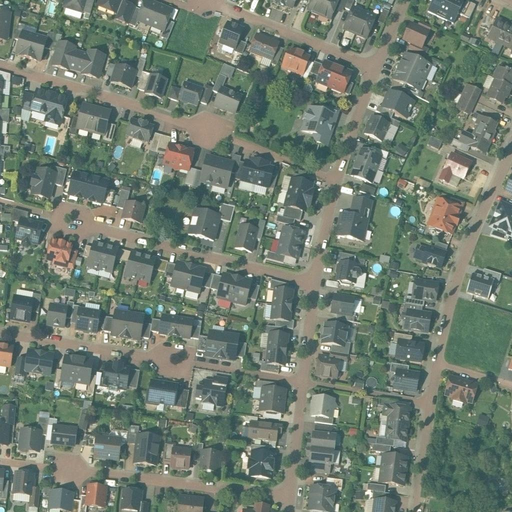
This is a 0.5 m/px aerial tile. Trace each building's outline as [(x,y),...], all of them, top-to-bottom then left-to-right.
[(65,0),(64,8),(83,14),(86,0),(65,0)] [(95,0),(93,0),(86,0),(83,14),(90,16),(95,0)] [(121,0),(101,0),(98,8),(99,8),(101,6),(107,8),(106,11),(116,15),(121,0)] [(269,0),(291,9),(295,1),(296,2),(296,0),(269,0)] [(325,0),(312,0),(308,11),(319,16),(325,0)] [(338,0),(325,0),(319,16),(330,21),(338,0)] [(354,0),(347,0),(344,9),(350,11),(354,0)] [(465,1),(463,0),(433,0),(433,3),(428,13),(453,25),(458,15),(465,1)] [(142,11),(138,21),(151,26),(159,7),(146,1),(142,11)] [(475,6),(465,1),(458,15),(469,20),(475,6)] [(135,8),(123,3),(116,20),(128,25),(135,8)] [(10,9),(0,5),(0,13),(10,15),(10,9)] [(171,12),(159,7),(151,26),(163,31),(164,31),(168,22),(171,12)] [(142,11),(135,8),(128,25),(135,28),(138,21),(142,11)] [(364,13),(353,8),(344,31),(355,35),(364,13)] [(383,10),(378,23),(384,25),(389,12),(383,10)] [(0,13),(0,39),(6,40),(10,15),(0,13)] [(375,18),(364,13),(355,35),(366,40),(375,18)] [(505,23),(497,20),(489,39),(503,46),(511,28),(504,25),(505,23)] [(174,24),(168,22),(164,31),(163,31),(160,38),(167,41),(174,24)] [(431,27),(420,22),(418,28),(428,33),(431,27)] [(25,26),(18,24),(14,40),(20,42),(23,32),(23,33),(25,26)] [(243,30),(228,24),(225,30),(224,30),(221,37),(222,37),(220,44),(234,50),(235,50),(238,41),(243,30)] [(418,28),(410,24),(403,41),(411,45),(421,49),(422,47),(428,33),(418,28)] [(511,28),(503,46),(511,49),(511,50),(510,55),(511,55),(511,28)] [(23,33),(23,32),(20,42),(16,56),(28,59),(35,36),(23,33)] [(55,35),(48,33),(46,40),(47,40),(44,49),(50,51),(55,35)] [(470,37),(461,33),(461,34),(460,33),(458,39),(467,44),(470,37)] [(279,44),(257,35),(250,53),(272,62),(277,48),(279,44)] [(46,40),(35,36),(28,59),(40,63),(44,49),(47,40),(46,40)] [(246,45),(238,41),(235,50),(234,50),(233,52),(242,56),(246,45)] [(74,52),(59,48),(60,44),(59,44),(52,66),(68,71),(69,69),(74,52)] [(428,50),(422,47),(421,49),(411,45),(409,50),(418,54),(425,57),(428,50)] [(283,50),(277,48),(272,62),(271,65),(276,67),(283,50)] [(295,54),(289,51),(282,68),(302,76),(308,62),(309,59),(303,57),(304,54),(296,51),(295,54)] [(81,54),(74,52),(69,69),(76,71),(81,54)] [(103,60),(88,56),(89,53),(88,53),(87,56),(82,73),(82,75),(98,79),(104,57),(103,60)] [(87,56),(81,54),(76,71),(82,73),(87,56)] [(425,57),(418,54),(417,55),(418,55),(415,60),(431,67),(435,68),(437,63),(425,57)] [(415,60),(405,55),(399,68),(425,79),(431,67),(415,60)] [(146,62),(140,60),(136,73),(135,77),(140,79),(142,73),(146,62)] [(313,64),(308,62),(302,76),(301,78),(307,81),(310,74),(309,74),(313,64)] [(323,66),(314,63),(313,64),(309,74),(310,74),(319,78),(323,66)] [(338,68),(325,63),(319,78),(317,83),(330,88),(338,68)] [(224,65),(219,75),(226,78),(230,80),(235,70),(224,65)] [(120,66),(118,68),(116,67),(111,83),(131,90),(135,77),(136,73),(127,71),(127,69),(120,66)] [(351,74),(338,68),(330,88),(343,94),(348,83),(351,74)] [(425,79),(399,68),(393,80),(404,85),(419,92),(425,79)] [(505,71),(498,68),(493,80),(495,81),(487,99),(501,105),(506,95),(508,96),(508,95),(507,95),(511,88),(511,87),(509,86),(511,79),(511,72),(505,70),(505,71)] [(10,75),(0,72),(0,82),(2,82),(2,83),(9,83),(10,75)] [(151,76),(142,73),(140,79),(137,90),(145,93),(151,76),(151,77),(151,76)] [(226,78),(219,75),(213,89),(212,92),(219,95),(221,89),(222,89),(226,78)] [(151,77),(151,76),(145,93),(145,94),(161,99),(166,81),(151,77)] [(353,85),(348,83),(343,94),(349,96),(353,85)] [(203,90),(184,84),(182,91),(178,101),(179,101),(197,107),(199,103),(203,90)] [(419,92),(404,85),(401,90),(421,99),(423,94),(419,92)] [(480,91),(467,85),(462,96),(466,98),(475,102),(480,91)] [(213,89),(204,86),(203,90),(199,103),(207,106),(212,92),(213,89)] [(182,91),(171,88),(168,99),(178,103),(179,101),(178,101),(182,91)] [(222,89),(221,89),(219,95),(214,107),(223,111),(223,109),(235,114),(242,98),(222,89)] [(67,100),(37,91),(36,96),(31,111),(32,111),(47,116),(45,123),(59,127),(62,117),(62,118),(63,116),(62,116),(67,100)] [(388,91),(380,107),(393,114),(407,120),(415,103),(388,91)] [(36,96),(23,93),(22,111),(31,113),(32,111),(31,111),(36,96)] [(431,95),(428,99),(433,103),(436,98),(431,95)] [(466,98),(462,96),(456,110),(468,115),(475,102),(466,98)] [(97,109),(83,106),(79,119),(77,129),(90,132),(97,109)] [(338,112),(321,106),(319,112),(322,113),(320,120),(334,124),(338,112)] [(393,114),(380,107),(378,106),(375,112),(383,116),(391,119),(393,114)] [(9,111),(0,109),(0,116),(9,117),(9,111)] [(110,113),(97,109),(90,132),(104,136),(107,124),(110,113)] [(319,112),(309,109),(302,131),(314,135),(314,137),(317,143),(326,146),(329,139),(327,135),(330,124),(333,125),(334,124),(320,120),(322,113),(319,112)] [(493,110),(489,121),(496,124),(500,113),(493,110)] [(9,117),(0,116),(0,123),(0,124),(8,125),(9,117)] [(391,119),(383,116),(381,121),(389,125),(392,127),(395,121),(391,119)] [(381,121),(372,117),(364,134),(381,142),(389,125),(381,121)] [(475,132),(491,139),(492,137),(491,136),(496,125),(479,117),(475,126),(478,127),(475,132)] [(74,118),(69,135),(75,137),(77,129),(79,119),(74,118)] [(147,125),(140,122),(139,123),(131,121),(126,136),(134,138),(133,140),(141,143),(142,141),(148,143),(153,128),(147,126),(147,125)] [(116,127),(107,124),(104,136),(102,142),(111,144),(116,127)] [(491,139),(475,132),(473,138),(463,133),(459,143),(484,155),(491,139)] [(161,136),(155,134),(149,151),(156,154),(161,136)] [(171,139),(161,136),(156,154),(166,156),(168,147),(169,147),(171,139)] [(442,142),(431,137),(427,146),(438,151),(442,142)] [(395,150),(403,155),(407,149),(399,144),(395,150)] [(169,147),(168,147),(166,156),(164,165),(176,169),(181,148),(176,147),(176,149),(169,147)] [(186,150),(181,148),(176,169),(188,172),(189,172),(189,169),(193,153),(186,151),(186,150)] [(388,154),(371,148),(369,153),(381,158),(386,160),(388,154)] [(369,153),(361,150),(356,163),(376,171),(381,158),(369,153)] [(451,155),(444,170),(444,171),(440,181),(447,184),(447,183),(456,187),(460,178),(464,180),(467,172),(468,172),(471,165),(451,155)] [(241,158),(233,156),(231,164),(233,164),(231,174),(236,175),(240,163),(241,158)] [(220,161),(207,157),(203,173),(200,182),(201,183),(213,186),(220,161)] [(231,164),(226,162),(226,163),(220,162),(220,161),(213,186),(227,189),(231,174),(233,164),(231,164)] [(254,164),(246,161),(245,164),(241,181),(241,182),(254,186),(260,162),(255,161),(254,164)] [(266,164),(260,162),(254,186),(268,189),(273,171),(273,169),(265,167),(266,164)] [(236,175),(235,180),(241,181),(245,164),(240,163),(236,175)] [(376,171),(356,163),(351,177),(371,184),(376,171)] [(67,171),(51,167),(49,174),(55,175),(53,185),(62,187),(67,171)] [(152,184),(159,185),(161,169),(154,169),(152,184)] [(196,171),(189,169),(189,172),(188,172),(185,185),(192,187),(196,171)] [(49,174),(38,171),(36,179),(33,178),(31,187),(34,187),(32,195),(49,200),(53,185),(55,175),(49,174)] [(203,173),(196,171),(192,187),(191,188),(199,190),(201,183),(200,182),(203,173)] [(278,173),(273,171),(268,189),(274,190),(278,173)] [(108,182),(74,173),(72,182),(68,196),(102,205),(106,191),(108,182)] [(311,179),(294,175),(292,180),(310,185),(311,179)] [(430,184),(418,179),(415,185),(428,190),(430,184)] [(72,182),(66,180),(63,194),(68,196),(72,182)] [(292,180),(288,194),(311,200),(313,194),(310,193),(312,186),(310,185),(292,180)] [(411,186),(404,181),(400,188),(407,192),(411,186)] [(375,190),(362,185),(359,193),(372,197),(375,190)] [(115,193),(106,191),(102,205),(111,207),(115,193)] [(129,193),(121,191),(117,208),(124,210),(126,203),(127,204),(129,193)] [(311,200),(288,194),(285,207),(302,212),(305,213),(307,205),(310,206),(311,200)] [(464,203),(451,199),(449,204),(446,211),(459,216),(464,203)] [(371,204),(354,200),(351,211),(359,213),(357,219),(340,215),(336,237),(363,243),(371,204)] [(449,204),(437,200),(435,207),(431,215),(432,217),(429,227),(435,229),(435,231),(436,234),(439,235),(442,233),(442,232),(452,235),(455,225),(456,226),(459,219),(458,219),(459,216),(446,211),(449,204)] [(511,206),(500,201),(488,228),(511,238),(511,206)] [(127,204),(126,203),(124,210),(122,219),(140,224),(144,208),(127,204)] [(234,208),(221,205),(218,216),(220,217),(219,221),(230,224),(234,208)] [(302,212),(285,208),(283,218),(295,221),(300,222),(302,212)] [(28,214),(14,210),(12,222),(21,225),(22,220),(26,221),(28,214)] [(218,216),(195,210),(188,235),(213,242),(219,221),(220,217),(218,216)] [(283,218),(277,216),(276,223),(293,227),(295,221),(283,218)] [(34,223),(34,222),(29,221),(28,221),(26,221),(22,220),(21,225),(17,240),(23,242),(22,246),(23,248),(27,249),(29,247),(30,244),(36,245),(38,238),(39,239),(40,238),(41,234),(40,232),(41,225),(34,223)] [(257,231),(241,227),(235,249),(251,253),(255,241),(257,231)] [(304,234),(284,229),(280,242),(300,247),(304,234)] [(263,233),(257,231),(255,241),(261,241),(263,233)] [(65,244),(59,243),(52,241),(46,261),(54,263),(53,266),(66,270),(67,269),(71,251),(72,246),(65,244)] [(300,247),(280,242),(277,255),(285,258),(297,261),(300,247)] [(447,247),(436,243),(434,250),(445,253),(447,247)] [(106,247),(94,244),(93,248),(90,259),(88,268),(99,271),(106,247)] [(93,248),(85,246),(83,257),(90,259),(93,248)] [(117,250),(106,247),(99,271),(111,274),(115,260),(117,250)] [(434,250),(428,248),(427,250),(418,247),(414,259),(423,262),(423,264),(440,270),(445,253),(434,250)] [(125,251),(117,250),(115,260),(122,262),(125,251)] [(78,253),(71,251),(67,269),(73,270),(78,253)] [(132,253),(125,251),(122,262),(129,264),(132,253)] [(143,256),(132,253),(129,264),(126,278),(137,281),(143,256)] [(277,255),(268,253),(266,260),(283,264),(285,258),(277,255)] [(356,257),(338,254),(337,264),(340,264),(355,266),(356,257)] [(155,259),(143,256),(137,281),(149,284),(152,270),(155,259)] [(168,263),(155,259),(152,270),(165,273),(168,264),(168,263)] [(398,262),(391,261),(389,269),(397,270),(398,262)] [(191,267),(177,263),(173,280),(171,287),(185,291),(191,267)] [(176,266),(168,264),(165,273),(164,278),(173,280),(176,266)] [(355,266),(340,264),(337,282),(339,282),(339,283),(341,285),(349,287),(352,285),(352,284),(354,285),(355,280),(357,280),(359,278),(360,274),(358,272),(357,272),(358,267),(355,266)] [(205,270),(191,267),(185,291),(199,295),(201,287),(205,273),(205,270)] [(472,275),(466,294),(488,301),(493,285),(497,286),(501,276),(484,270),(481,278),(472,275)] [(398,274),(390,271),(388,278),(396,281),(398,274)] [(205,273),(201,287),(210,290),(213,276),(205,273)] [(237,279),(223,275),(219,292),(217,299),(231,303),(237,279)] [(222,278),(213,276),(210,290),(219,292),(222,278)] [(251,282),(237,279),(231,303),(245,306),(247,299),(251,285),(251,282)] [(288,285),(271,281),(270,290),(275,291),(275,290),(288,291),(288,285)] [(437,285),(416,281),(413,298),(413,299),(425,301),(434,303),(436,294),(437,293),(438,288),(437,287),(437,285)] [(259,287),(251,285),(247,299),(256,301),(259,287)] [(288,291),(275,290),(275,291),(273,305),(291,307),(293,292),(288,291)] [(41,296),(33,295),(32,301),(31,313),(38,314),(41,296)] [(354,300),(334,296),(331,313),(337,314),(351,317),(354,300)] [(413,298),(406,297),(405,305),(422,308),(423,308),(425,301),(413,299),(413,298)] [(32,301),(15,298),(11,320),(29,323),(31,313),(32,301)] [(74,304),(67,303),(66,309),(67,309),(65,319),(71,320),(73,307),(74,304)] [(291,307),(273,305),(271,321),(276,321),(289,323),(289,321),(291,307)] [(422,308),(405,305),(403,314),(407,314),(407,311),(421,314),(422,308)] [(66,309),(50,306),(47,326),(64,329),(65,319),(67,309),(66,309)] [(80,308),(73,307),(71,320),(70,324),(76,325),(79,310),(80,308)] [(79,310),(76,325),(75,331),(96,334),(100,314),(79,310)] [(421,314),(407,311),(407,314),(404,330),(426,334),(428,323),(429,323),(430,315),(421,314)] [(129,314),(115,312),(114,319),(111,334),(111,337),(125,339),(129,314)] [(144,317),(129,314),(125,339),(140,341),(140,338),(143,324),(144,317)] [(351,317),(337,314),(336,320),(353,323),(354,317),(351,317)] [(177,319),(162,317),(161,322),(159,334),(159,335),(174,337),(177,319)] [(114,319),(105,318),(103,332),(111,334),(114,319)] [(193,322),(177,319),(174,337),(190,340),(190,339),(192,327),(193,322)] [(161,322),(152,320),(151,326),(150,332),(159,334),(161,322)] [(289,323),(276,321),(275,328),(284,329),(293,330),(294,322),(289,321),(289,323)] [(151,326),(143,324),(140,338),(149,340),(150,332),(151,326)] [(348,328),(325,325),(322,344),(332,346),(344,348),(345,343),(348,328)] [(380,326),(374,325),(372,332),(379,333),(380,326)] [(201,328),(192,327),(190,339),(199,340),(199,337),(201,328)] [(275,328),(266,327),(265,335),(269,336),(270,334),(283,336),(284,329),(275,328)] [(224,335),(210,332),(208,339),(206,353),(205,357),(220,359),(224,335)] [(283,336),(270,334),(269,336),(268,350),(286,352),(288,336),(283,336)] [(412,337),(394,334),(393,343),(398,344),(398,342),(411,344),(412,337)] [(238,337),(224,335),(220,359),(234,362),(235,358),(237,343),(238,337)] [(208,339),(199,337),(199,340),(197,351),(206,353),(208,339)] [(411,344),(398,342),(398,344),(396,359),(420,363),(423,346),(411,344)] [(246,345),(237,343),(235,358),(244,359),(246,345)] [(344,348),(332,346),(330,353),(348,356),(350,344),(345,343),(344,348)] [(13,349),(0,346),(0,365),(10,368),(13,349)] [(286,352),(268,350),(266,363),(266,365),(279,367),(284,367),(286,352)] [(53,355),(29,351),(27,361),(25,372),(50,376),(53,355)] [(348,356),(330,353),(329,359),(339,360),(339,362),(347,364),(348,356)] [(79,360),(65,357),(63,372),(61,381),(62,381),(75,383),(79,360)] [(329,359),(319,357),(316,376),(337,379),(339,378),(339,375),(338,372),(337,372),(339,362),(339,360),(329,359)] [(27,361),(17,359),(14,375),(25,377),(25,372),(27,361)] [(93,362),(79,360),(75,383),(88,386),(89,386),(90,376),(93,362)] [(266,363),(261,363),(260,372),(278,375),(279,367),(266,365),(266,363)] [(409,367),(391,364),(389,374),(396,375),(397,371),(408,373),(409,367)] [(122,367),(114,366),(114,367),(106,365),(105,375),(103,375),(101,387),(109,388),(108,391),(117,393),(117,390),(125,391),(129,370),(129,369),(122,368),(122,367)] [(140,372),(129,370),(126,388),(137,390),(140,372)] [(63,372),(57,371),(54,388),(60,390),(62,381),(61,381),(63,372)] [(408,373),(397,371),(396,375),(394,389),(415,393),(418,375),(408,373)] [(96,377),(90,376),(89,386),(88,386),(87,394),(93,395),(96,377)] [(227,380),(214,378),(213,384),(226,386),(227,380)] [(470,384),(450,378),(445,396),(453,398),(452,401),(464,405),(465,402),(469,387),(470,384)] [(177,386),(151,382),(150,392),(148,392),(146,404),(157,406),(157,404),(173,407),(174,407),(177,390),(177,386)] [(213,384),(205,382),(204,389),(197,388),(196,399),(202,400),(202,404),(215,406),(216,403),(217,403),(223,404),(225,402),(226,399),(224,397),(226,386),(213,384)] [(274,384),(257,382),(257,388),(262,389),(274,390),(274,384)] [(495,385),(489,387),(491,394),(497,391),(495,385)] [(476,389),(469,387),(465,402),(471,404),(476,389)] [(274,390),(262,389),(261,401),(284,403),(286,391),(274,390)] [(189,392),(177,390),(174,407),(173,407),(173,408),(186,410),(189,392)] [(336,408),(328,396),(324,399),(314,398),(311,417),(315,417),(331,419),(332,411),(336,408)] [(397,402),(380,400),(379,407),(384,408),(385,407),(397,408),(397,402)] [(284,403),(261,401),(259,413),(283,415),(284,403)] [(16,408),(4,407),(2,425),(8,426),(14,426),(16,408)] [(397,408),(385,407),(384,408),(383,416),(389,416),(388,424),(407,426),(410,410),(397,408)] [(90,413),(83,412),(79,429),(85,431),(90,413)] [(485,427),(488,417),(479,414),(476,424),(485,427)] [(331,419),(315,417),(314,423),(332,426),(333,419),(331,419)] [(49,420),(39,419),(37,432),(41,433),(40,436),(46,436),(49,420)] [(201,426),(195,422),(191,428),(198,432),(201,426)] [(2,425),(0,424),(0,445),(6,446),(8,426),(2,425)] [(282,427),(250,424),(249,428),(248,439),(276,443),(277,434),(281,434),(282,427)] [(407,426),(388,424),(386,439),(386,440),(394,441),(405,443),(406,440),(407,440),(408,432),(407,432),(407,426)] [(334,428),(316,426),(315,435),(333,437),(334,428)] [(139,428),(128,427),(126,444),(136,445),(137,436),(138,436),(139,428)] [(76,430),(54,428),(52,444),(74,447),(76,430)] [(37,432),(22,431),(20,444),(19,445),(19,450),(21,453),(26,454),(28,452),(38,453),(40,436),(41,433),(37,432)] [(315,435),(313,435),(313,441),(308,441),(307,448),(333,451),(335,437),(315,435)] [(96,437),(84,436),(82,447),(95,449),(96,437)] [(138,436),(137,436),(136,445),(134,464),(156,466),(159,439),(138,436)] [(121,440),(96,437),(95,449),(94,459),(118,462),(121,440)] [(386,439),(376,438),(375,445),(390,447),(393,448),(394,441),(386,440),(386,439)] [(174,445),(165,444),(162,462),(171,463),(173,449),(174,449),(174,445)] [(203,445),(197,444),(195,462),(201,463),(202,452),(203,445)] [(375,445),(373,445),(372,452),(390,454),(390,447),(375,445)] [(269,448),(251,446),(251,453),(252,453),(268,455),(269,448)] [(333,451),(307,448),(306,456),(311,457),(310,463),(312,463),(330,465),(331,465),(332,465),(339,465),(340,452),(333,451)] [(174,449),(173,449),(171,463),(171,468),(188,470),(190,451),(174,449)] [(202,452),(201,463),(200,471),(217,474),(218,471),(219,459),(220,454),(202,452)] [(268,455),(252,453),(251,461),(249,463),(248,467),(250,469),(249,477),(272,479),(272,473),(275,471),(275,465),(274,462),(274,456),(268,455)] [(407,459),(383,456),(381,470),(405,473),(407,459)] [(330,465),(312,463),(311,472),(329,474),(330,465)] [(405,473),(381,470),(379,483),(404,486),(405,473)] [(484,476),(469,473),(467,481),(482,484),(484,476)] [(34,476),(16,474),(13,495),(31,497),(32,490),(34,476)] [(496,480),(488,478),(485,493),(493,495),(496,480)] [(342,481),(327,479),(325,489),(335,490),(335,491),(341,492),(342,481)] [(509,482),(496,480),(493,495),(506,497),(509,482)] [(9,482),(3,482),(1,492),(0,498),(0,499),(7,500),(9,482)] [(385,487),(368,485),(367,491),(372,492),(384,494),(385,487)] [(106,489),(88,487),(87,497),(86,507),(104,509),(106,489)] [(325,489),(311,487),(310,499),(334,502),(335,491),(335,490),(325,489)] [(40,491),(32,490),(31,497),(29,507),(38,508),(40,491)] [(141,493),(124,491),(122,510),(137,511),(138,511),(140,504),(141,493)] [(384,494),(372,492),(371,500),(375,501),(375,500),(390,502),(391,495),(384,494)] [(72,495),(52,493),(50,510),(63,511),(69,511),(71,501),(72,495)] [(201,511),(203,500),(180,497),(178,511),(201,511)] [(332,511),(334,502),(310,499),(308,511),(315,511),(332,511)] [(390,502),(375,500),(375,501),(373,511),(394,511),(395,503),(390,502)] [(79,511),(80,502),(71,501),(69,511),(79,511)] [(493,511),(494,507),(472,502),(470,511),(493,511)]
